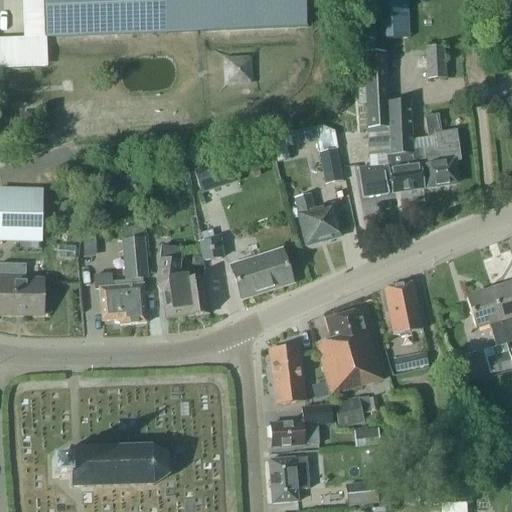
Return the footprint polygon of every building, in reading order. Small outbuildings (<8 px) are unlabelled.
[(22,0),(24,39),(44,38),(42,0),(22,0)] [(44,38),(45,38),(304,29),(302,0),(42,0),(44,38)] [(405,0),(370,0),(372,26),(407,24),(405,0)] [(24,39),(0,39),(0,70),(46,68),(45,38),(44,38),(24,39)] [(426,50),(428,80),(444,79),(442,49),(426,50)] [(388,130),(387,104),(384,54),(363,55),(367,131),(388,130)] [(222,86),(251,85),(250,57),(221,58),(222,86)] [(339,97),(329,106),(337,116),(348,106),(339,97)] [(387,104),(388,130),(389,156),(411,155),(410,153),(416,152),(422,190),(426,189),(455,185),(452,164),(459,163),(455,131),(440,134),(437,116),(423,118),(426,139),(410,141),(408,103),(387,104)] [(27,114),(28,128),(36,127),(35,113),(27,114)] [(340,181),(334,150),(317,154),(323,184),(340,181)] [(382,166),(382,167),(358,171),(362,199),(386,195),(385,188),(391,188),(392,194),(422,190),(416,152),(410,153),(411,155),(389,156),(386,156),(388,165),(382,166)] [(192,172),(200,195),(239,183),(231,159),(192,172)] [(41,193),(0,192),(0,199),(0,241),(40,243),(41,193)] [(332,205),(312,211),(308,198),(295,202),(297,209),(295,209),(297,215),(296,215),(305,246),(319,243),(319,242),(338,237),(335,224),(338,224),(332,205)] [(93,292),(97,291),(100,323),(118,322),(119,327),(144,325),(141,281),(147,280),(143,229),(120,231),(124,283),(110,284),(110,276),(92,278),(93,292)] [(95,252),(94,238),(82,239),(83,253),(95,252)] [(203,261),(219,258),(217,242),(201,244),(203,261)] [(163,297),(164,319),(187,316),(187,318),(205,316),(199,278),(185,280),(184,277),(178,278),(180,255),(184,256),(184,251),(159,248),(155,288),(163,297)] [(228,268),(239,301),(290,285),(279,252),(228,268)] [(0,316),(41,317),(41,283),(24,283),(24,265),(0,264),(0,316)] [(421,329),(409,281),(383,290),(394,336),(421,329)] [(511,283),(490,291),(507,343),(511,341),(511,318),(511,283)] [(507,343),(490,291),(465,299),(475,330),(488,326),(495,347),(507,343)] [(330,341),(313,345),(328,396),(381,382),(365,327),(362,328),(358,312),(351,314),(324,321),(330,341)] [(272,350),(266,351),(273,407),(303,403),(296,347),(272,350)] [(507,353),(484,360),(489,376),(511,370),(507,353)] [(392,361),(394,374),(427,367),(424,354),(392,361)] [(352,400),(331,404),(337,429),(351,426),(362,423),(360,415),(369,413),(366,400),(366,397),(357,399),(357,398),(352,400)] [(375,398),(366,400),(369,413),(377,412),(375,398)] [(301,423),(269,425),(270,449),(317,446),(315,427),(330,425),(329,407),(300,410),(301,423)] [(365,431),(364,432),(365,446),(367,446),(377,445),(376,430),(365,431)] [(417,462),(442,460),(439,438),(388,444),(390,462),(416,459),(417,462)] [(151,447),(66,450),(66,461),(50,461),(51,479),(67,479),(67,489),(152,486),(166,477),(165,456),(151,447)] [(305,458),(300,458),(266,461),(270,504),(295,502),(295,491),(308,490),(305,458)] [(423,480),(412,481),(413,493),(424,492),(423,480)] [(344,486),(345,508),(377,505),(377,507),(386,507),(384,483),(344,486)] [(403,495),(403,505),(416,506),(417,496),(403,495)]
